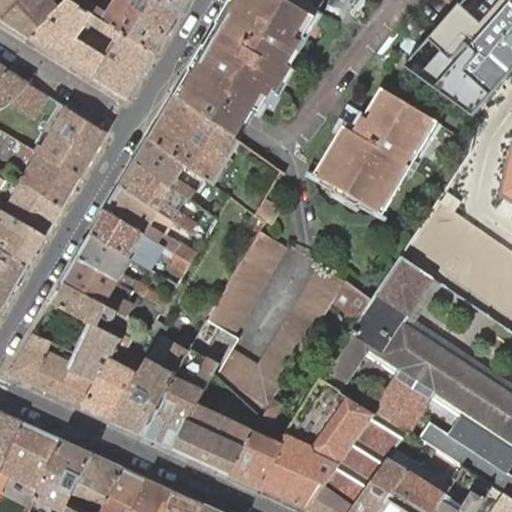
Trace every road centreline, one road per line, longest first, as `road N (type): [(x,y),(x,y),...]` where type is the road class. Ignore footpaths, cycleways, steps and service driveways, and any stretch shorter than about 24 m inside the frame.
road 1 (residential): [(266,511),(0,390)]
road 2 (residential): [(134,126),(0,351)]
road 3 (residential): [(134,126),(0,40)]
road 4 (residential): [(210,0),(134,126)]
